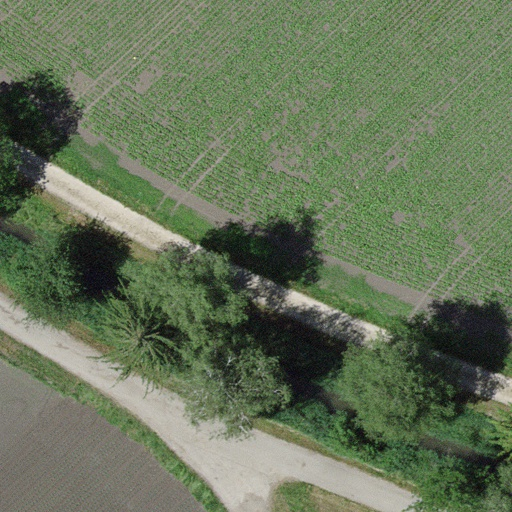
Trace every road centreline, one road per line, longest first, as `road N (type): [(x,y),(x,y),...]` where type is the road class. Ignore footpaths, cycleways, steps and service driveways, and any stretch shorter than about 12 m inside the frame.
road 1 (track): [(511,360),(275,279),(0,115)]
road 2 (track): [(0,275),(165,379),(486,511)]
road 3 (track): [(270,511),(165,379)]
